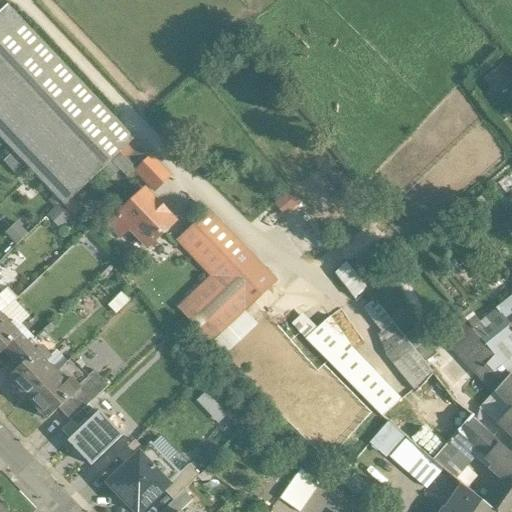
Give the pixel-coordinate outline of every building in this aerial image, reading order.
[(134,139),(6,5),(0,10),(0,138),(64,206),(65,205),(134,139)] [(169,176),(150,156),(136,170),(155,190),(169,176)] [(174,221),(144,189),(109,224),(120,236),(129,228),(147,247),(174,221)] [(24,210),(4,232),(16,243),(36,221),(24,210)] [(245,248),(209,211),(179,240),(214,276),(215,277),(245,248)] [(245,248),(215,277),(214,276),(180,309),(210,341),(244,308),(275,279),(245,248)] [(332,271),(353,296),(366,285),(345,260),(332,271)] [(7,288),(0,294),(0,315),(13,303),(17,298),(7,288)] [(511,297),(498,309),(511,327),(511,297)] [(433,372),(375,299),(364,308),(382,331),(379,334),(391,349),(386,354),(416,390),(433,372)] [(289,321),(306,338),(321,325),(304,307),(289,321)] [(258,322),(244,308),(210,341),(224,355),(258,322)] [(480,322),(469,308),(462,313),(473,328),(480,322)] [(511,367),(511,327),(498,309),(480,322),(473,328),(495,355),(496,354),(508,370),(509,370),(511,367)] [(473,328),(460,313),(439,329),(479,372),(487,364),(495,355),(473,328)] [(0,315),(0,353),(3,350),(11,359),(32,340),(15,322),(10,326),(0,315)] [(401,399),(352,347),(330,316),(321,325),(306,338),(331,363),(375,408),(383,416),(401,399)] [(32,340),(11,359),(19,368),(8,379),(27,399),(55,373),(44,362),(49,358),(32,340)] [(495,355),(487,364),(504,381),(511,373),(509,370),(508,370),(496,354),(495,355)] [(71,358),(55,373),(65,383),(69,379),(77,386),(88,376),(71,358)] [(504,381),(487,364),(479,372),(496,390),(497,390),(504,381)] [(88,376),(77,386),(79,389),(75,394),(74,393),(58,408),(70,421),(78,414),(93,400),(108,386),(94,370),(88,376)] [(55,373),(27,399),(46,419),(58,408),(74,393),(75,394),(79,389),(77,386),(69,379),(65,383),(55,373)] [(455,400),(434,373),(406,403),(432,426),(450,442),(460,431),(471,418),(474,415),(455,400)] [(504,381),(497,390),(511,406),(511,373),(504,381)] [(432,426),(406,403),(389,422),(404,435),(434,461),(448,445),(448,444),(450,442),(432,426)] [(511,410),(500,423),(511,434),(511,410)] [(71,421),(61,430),(69,439),(67,441),(90,465),(121,435),(120,433),(125,428),(113,416),(108,421),(98,411),(87,422),(85,419),(77,426),(71,421)] [(511,454),(471,418),(460,431),(495,462),(491,467),(508,481),(490,507),(496,511),(507,511),(511,506),(511,454)] [(380,447),(388,453),(404,435),(389,422),(372,440),(374,441),(380,447)] [(434,461),(404,435),(388,453),(427,487),(443,469),(434,461)] [(117,457),(126,466),(139,453),(143,449),(135,440),(117,457)] [(369,460),(380,447),(374,441),(362,454),(369,460)] [(143,449),(139,453),(169,485),(181,474),(180,473),(150,442),(143,449)] [(448,445),(434,461),(443,469),(456,479),(468,465),(448,445)] [(107,483),(134,511),(141,511),(164,491),(169,485),(139,453),(126,466),(107,483)] [(169,485),(164,491),(173,500),(183,491),(199,476),(188,465),(180,473),(181,474),(169,485)] [(301,468),(280,498),(300,511),(320,482),(301,468)] [(496,511),(490,507),(464,485),(447,510),(443,507),(439,511),(496,511)] [(173,500),(160,511),(178,511),(179,511),(192,500),(183,491),(173,500)]
